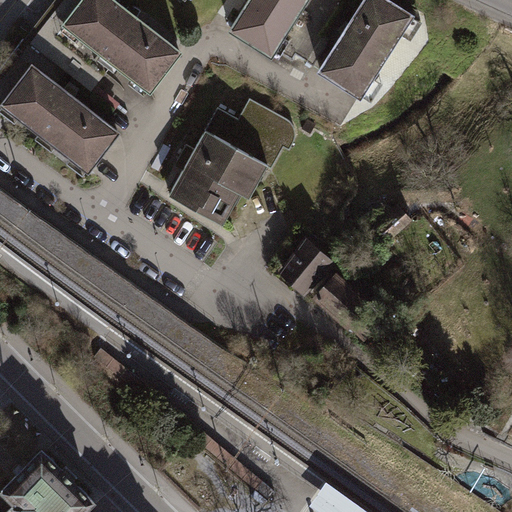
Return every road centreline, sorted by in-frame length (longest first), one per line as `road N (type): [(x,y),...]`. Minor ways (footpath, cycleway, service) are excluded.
road 1 (residential): [(0,144),(206,286),(291,304),(359,354)]
road 2 (residential): [(0,355),(156,511)]
